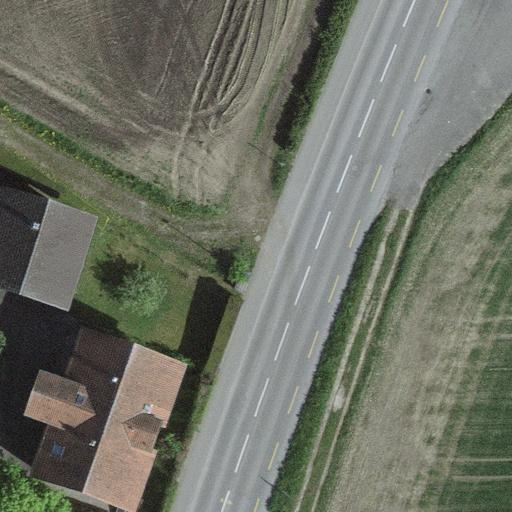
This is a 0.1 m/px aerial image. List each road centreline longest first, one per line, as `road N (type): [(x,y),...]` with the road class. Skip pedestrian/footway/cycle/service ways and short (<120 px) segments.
road 1 (secondary): [(412,0),(224,511)]
road 2 (track): [(315,511),(490,57)]
road 3 (track): [(237,230),(328,0)]
